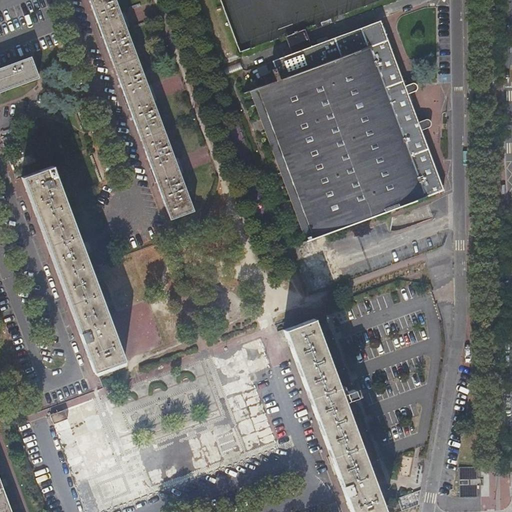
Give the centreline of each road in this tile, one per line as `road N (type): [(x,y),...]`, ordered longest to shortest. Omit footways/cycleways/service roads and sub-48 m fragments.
road 1 (residential): [(455,0),(456,298),(430,511)]
road 2 (residential): [(0,170),(75,375),(39,387)]
road 3 (unclassified): [(57,0),(134,224)]
road 4 (residential): [(152,509),(299,460),(323,486)]
